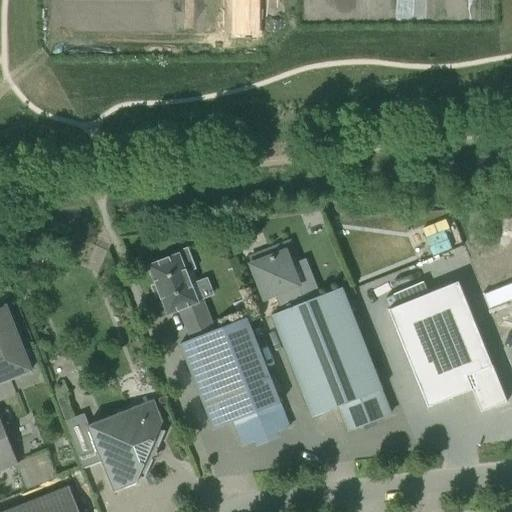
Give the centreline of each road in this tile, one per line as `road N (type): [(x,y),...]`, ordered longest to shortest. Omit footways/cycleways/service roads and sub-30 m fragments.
road 1 (track): [(0,191),(511,130)]
road 2 (unclassified): [(511,476),(225,511)]
